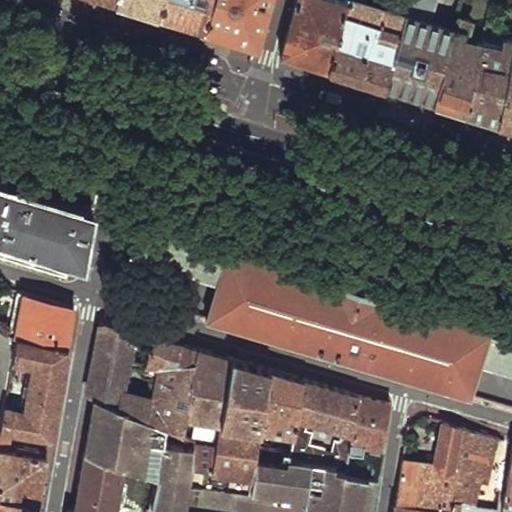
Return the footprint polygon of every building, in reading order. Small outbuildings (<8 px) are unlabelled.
[(115,0),(115,2),(159,15),(163,0),(115,0)] [(163,0),(159,15),(205,30),(213,0),(163,0)] [(213,0),(205,30),(231,38),(258,46),(270,0),(213,0)] [(293,0),(279,53),(303,61),(330,69),(349,2),(342,0),(293,0)] [(349,0),(349,2),(330,69),(357,78),(384,86),(405,11),(366,0),(349,0)] [(366,0),(405,11),(407,4),(393,0),(366,0)] [(405,11),(384,86),(407,93),(432,101),(453,29),(453,26),(418,17),(422,0),(408,0),(407,4),(405,11)] [(457,17),(453,26),(453,29),(475,35),(476,30),(467,27),(469,20),(457,17)] [(453,29),(432,101),(448,106),(464,111),(484,32),(476,30),(475,35),(453,29)] [(484,32),(464,111),(481,117),(498,122),(510,54),(511,44),(511,37),(506,35),(505,39),(484,32)] [(511,53),(510,54),(498,122),(511,126),(511,53)] [(20,187),(0,180),(0,251),(70,273),(75,273),(80,269),(90,209),(20,187)] [(171,233),(149,226),(140,258),(217,283),(207,319),(470,397),(480,366),(511,375),(511,337),(371,294),(355,289),(339,284),(171,233)] [(120,261),(112,258),(107,286),(111,291),(115,292),(120,261)] [(42,297),(16,290),(8,334),(19,337),(66,348),(69,330),(72,313),(72,305),(42,297)] [(181,432),(196,348),(159,338),(150,335),(144,364),(154,366),(148,395),(118,387),(133,330),(105,322),(102,322),(100,325),(96,349),(87,396),(92,398),(169,428),(181,432)] [(0,421),(19,337),(8,334),(0,331),(0,421)] [(66,348),(19,337),(0,421),(0,426),(14,428),(50,435),(58,394),(66,348)] [(209,469),(230,358),(213,353),(196,348),(181,432),(193,437),(193,449),(192,466),(209,469)] [(256,429),(268,368),(249,363),(230,358),(209,469),(192,466),(192,486),(246,489),(252,447),(256,429)] [(295,415),(302,378),(286,373),(268,368),(256,429),(291,436),(295,415)] [(347,451),(357,394),(329,386),(302,378),(295,415),(339,433),(332,466),(332,471),(344,474),(347,451)] [(383,443),(389,403),(366,396),(357,394),(347,451),(361,453),(363,445),(382,448),(383,443)] [(169,428),(92,398),(85,435),(82,449),(159,471),(153,502),(158,504),(156,511),(175,511),(176,511),(184,511),(191,511),(192,486),(192,466),(193,449),(165,439),(169,428)] [(448,509),(461,426),(437,419),(429,416),(434,448),(441,454),(438,464),(401,460),(395,500),(448,509)] [(9,450),(14,428),(0,426),(0,495),(25,502),(37,505),(43,474),(47,451),(24,447),(23,452),(9,450)] [(485,485),(498,437),(481,432),(461,426),(448,509),(447,511),(502,511),(503,511),(471,508),(477,483),(485,485)] [(309,449),(313,434),(296,430),(292,444),(309,449)] [(288,453),(252,447),(246,489),(281,494),(287,457),(288,453)] [(156,511),(158,504),(153,502),(159,471),(82,449),(79,462),(72,498),(70,510),(77,511),(156,511)] [(332,466),(287,457),(281,494),(301,497),(301,505),(313,505),(312,511),(362,511),(363,508),(339,504),(339,498),(331,496),(332,491),(328,485),(332,471),(332,466)] [(339,504),(363,508),(366,492),(368,480),(344,474),(332,471),(328,485),(332,491),(331,496),(339,498),(339,504)] [(0,511),(21,511),(25,502),(0,495),(0,511)] [(447,511),(448,509),(395,500),(393,511),(447,511)] [(36,511),(37,505),(25,502),(21,511),(36,511)]
